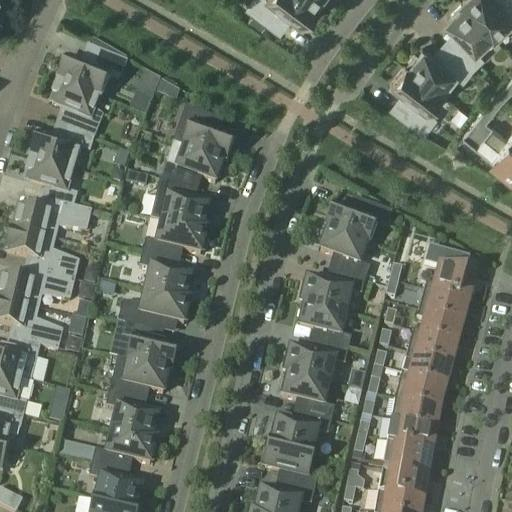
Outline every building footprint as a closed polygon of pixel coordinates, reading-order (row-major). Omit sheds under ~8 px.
[(317,9),(304,0),(253,0),(246,9),(267,25),(275,15),(285,23),(289,18),(303,28),(317,9)] [(304,0),(317,9),(316,8),(322,0),(304,0)] [(511,5),(508,0),(498,10),(488,0),(464,0),(460,4),(493,39),(509,23),(511,26),(511,5)] [(493,39),(460,4),(460,5),(461,6),(449,16),(451,18),(446,23),(464,42),(454,51),(473,69),(483,60),(475,52),(491,37),(492,39),(493,39)] [(473,69),(454,51),(446,62),(435,54),(432,59),(421,51),(416,57),(414,55),(405,67),(404,66),(404,67),(441,96),(442,95),(440,94),(453,77),(462,84),(473,69)] [(56,83),(100,101),(109,80),(117,83),(124,65),(100,55),(95,67),(83,62),(81,68),(65,61),(56,83)] [(441,96),(404,67),(389,86),(403,96),(399,101),(409,109),(402,119),(422,135),(434,120),(427,114),(441,96)] [(137,111),(140,104),(150,107),(160,79),(144,73),(132,109),(137,111)] [(100,101),(56,83),(56,84),(57,84),(51,99),(54,100),(51,107),(63,112),(61,117),(73,122),(69,134),(93,142),(94,140),(102,119),(93,112),(97,101),(100,102),(100,101)] [(506,87),(495,97),(502,102),(511,93),(506,87)] [(502,102),(495,97),(486,108),(493,113),(502,102)] [(486,108),(478,119),(485,124),(493,113),(486,108)] [(184,150),(226,166),(235,143),(206,133),(211,121),(186,112),(173,147),(184,151),(184,150)] [(485,124),(478,119),(470,129),(483,140),(492,130),(485,124)] [(483,140),(470,129),(469,129),(463,137),(462,138),(476,150),(477,149),(477,148),(483,140)] [(506,140),(492,130),(483,140),(497,151),(490,159),(488,158),(487,159),(511,178),(511,132),(506,140)] [(93,142),(69,134),(65,146),(36,138),(29,160),(69,172),(74,151),(86,153),(89,154),(93,142)] [(226,166),(184,150),(184,151),(177,171),(165,166),(159,183),(185,191),(190,177),(214,186),(217,180),(219,181),(225,166),(226,166)] [(69,172),(29,160),(29,161),(25,176),(28,177),(26,184),(51,191),(47,204),(72,209),(75,197),(64,194),(69,172)] [(161,224),(205,234),(204,233),(208,218),(205,218),(207,211),(182,204),(185,191),(159,183),(149,222),(161,225),(161,224)] [(72,209),(47,204),(44,216),(18,210),(12,233),(54,242),(57,230),(86,233),(90,213),(72,209)] [(324,230),(368,247),(376,226),(385,229),(390,216),(365,207),(360,219),(332,208),(324,230)] [(142,256),(167,262),(170,250),(199,258),(200,253),(203,254),(207,239),(204,238),(205,234),(161,224),(161,225),(156,245),(145,243),(142,256)] [(368,247),(324,230),(324,231),(325,232),(319,246),(322,247),(319,254),(344,263),(339,277),(364,284),(369,271),(358,267),(366,247),(368,248),(368,247)] [(54,242),(12,233),(12,234),(9,234),(5,252),(8,253),(7,255),(33,262),(31,273),(74,284),(78,264),(52,254),(54,242)] [(145,294),(188,304),(187,303),(191,288),(188,287),(190,281),(165,274),(167,262),(142,256),(138,270),(150,272),(145,294)] [(401,270),(392,268),(388,284),(397,286),(401,270)] [(423,293),(467,305),(473,283),(463,280),(464,277),(439,270),(434,288),(425,286),(423,293)] [(74,284),(31,273),(28,285),(2,279),(0,285),(0,302),(38,312),(41,300),(69,302),(74,284)] [(364,284),(339,277),(336,290),(306,283),(301,306),(344,317),(349,295),(361,298),(364,284)] [(385,298),(394,300),(397,286),(388,284),(385,298)] [(418,314),(461,326),(467,305),(423,293),(418,314)] [(142,306),(120,306),(116,324),(124,326),(151,333),(154,321),(183,327),(184,323),(186,324),(190,309),(187,308),(188,304),(145,294),(142,306)] [(38,312),(0,302),(0,326),(17,331),(14,343),(39,349),(57,353),(62,334),(35,323),(38,312)] [(344,317),(301,306),(301,307),(302,308),(299,323),(301,323),(299,330),(325,337),(322,349),(347,355),(350,341),(339,338),(344,317)] [(392,329),(395,315),(387,313),(386,313),(383,327),(384,327),(392,329)] [(461,326),(418,314),(416,321),(425,323),(421,336),(412,333),(412,335),(455,347),(461,326)] [(117,362),(171,374),(177,352),(148,345),(151,333),(124,326),(121,340),(131,342),(129,351),(120,348),(117,362)] [(379,349),(387,350),(390,336),(382,334),(381,334),(378,348),(379,349)] [(455,347),(412,335),(406,356),(450,367),(455,347)] [(39,349),(14,343),(11,355),(0,352),(0,376),(19,381),(25,360),(36,362),(39,349)] [(347,355),(322,349),(319,361),(290,354),(289,358),(286,358),(283,373),(285,373),(284,377),(327,387),(332,365),(343,368),(347,355)] [(382,371),(385,357),(377,355),(376,355),(373,369),(374,370),(382,371)] [(450,367),(406,356),(405,362),(414,365),(410,377),(401,375),(401,376),(444,388),(450,367)] [(108,396),(134,402),(137,390),(162,396),(164,389),(166,390),(170,375),(171,375),(171,374),(117,362),(108,396)] [(31,384),(19,381),(0,376),(0,413),(23,419),(26,405),(29,402),(32,390),(31,385),(31,384)] [(394,402),(438,410),(444,388),(401,376),(394,400),(394,402)] [(327,387),(284,377),(284,378),(285,378),(282,393),(284,394),(283,401),(308,407),(305,419),(330,425),(333,413),(321,410),(327,387)] [(375,399),(379,383),(371,381),(370,381),(366,397),(367,397),(375,399)] [(57,394),(50,422),(62,425),(68,396),(57,394)] [(106,410),(117,412),(111,434),(155,445),(155,444),(153,443),(157,428),(155,428),(156,421),(131,414),(134,402),(108,396),(108,398),(106,410)] [(438,410),(394,402),(390,424),(434,432),(438,410)] [(370,421),(374,407),(365,405),(364,404),(361,419),(362,419),(370,421)] [(0,450),(6,452),(7,451),(3,451),(6,439),(9,439),(17,440),(19,432),(19,433),(23,419),(0,413),(0,450)] [(267,447),(310,458),(315,437),(326,440),(330,425),(305,419),(302,431),(277,425),(275,432),(273,431),(269,447),(268,446),(267,447)] [(434,432),(390,424),(386,445),(430,453),(434,432)] [(361,425),(360,425),(356,439),(365,442),(369,427),(361,425)] [(106,457),(95,454),(94,458),(92,466),(117,472),(120,460),(149,467),(150,463),(153,464),(156,449),(154,448),(155,445),(111,434),(109,444),(107,452),(106,457)] [(354,456),(362,457),(365,442),(356,439),(353,455),(354,456)] [(425,476),(426,476),(430,453),(386,445),(383,466),(382,466),(382,468),(425,475),(425,476)] [(95,454),(62,446),(59,458),(92,466),(94,458),(95,454)] [(313,458),(310,458),(267,447),(262,470),(291,477),(288,489),(313,495),(316,483),(307,481),(313,458)] [(92,504),(127,511),(137,511),(140,498),(138,498),(139,491),(114,485),(117,472),(92,466),(88,480),(100,483),(95,503),(92,503),(92,504)] [(424,481),(381,473),(381,475),(377,496),(421,504),(425,481),(424,481)] [(363,485),(357,480),(358,476),(348,474),(345,490),(355,492),(355,491),(362,492),(363,485)] [(296,511),(298,507),(309,510),(313,495),(288,489),(285,501),(260,495),(258,502),(256,502),(253,511),(296,511)] [(355,492),(345,490),(343,504),(352,506),(355,492)] [(0,508),(7,511),(17,511),(22,504),(0,492),(0,508)] [(419,511),(421,504),(377,496),(374,511),(419,511)]
